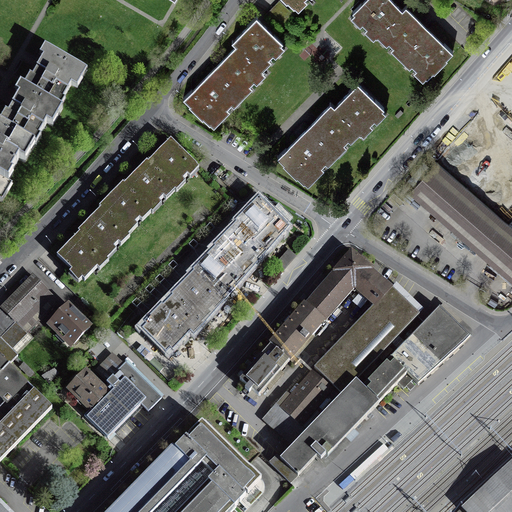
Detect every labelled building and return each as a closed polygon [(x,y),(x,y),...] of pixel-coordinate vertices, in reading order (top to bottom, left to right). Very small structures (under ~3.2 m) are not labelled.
[(384,0),(368,0),(360,9),(359,8),(350,17),(355,22),(355,23),(370,38),(371,36),(374,40),(373,41),(374,42),(379,37),(382,41),(381,42),(396,57),(397,56),(405,63),(404,64),(419,79),(420,78),(424,83),(431,77),(432,77),(445,64),(444,63),(450,56),(442,48),(441,49),(404,12),(404,11),(403,10),(399,15),(384,0)] [(257,17),(256,16),(247,25),(248,26),(234,41),(233,40),(232,41),(237,45),(193,90),(192,89),(184,97),(190,104),(189,105),(202,118),(203,117),(210,123),(214,119),(215,119),(237,97),(236,96),(243,89),(244,90),(259,74),(258,73),(262,70),(263,71),(263,70),(259,66),(262,62),(263,63),(278,48),(277,47),(282,42),(274,34),(273,35),(256,18),(257,17)] [(24,87),(60,108),(65,99),(64,98),(71,85),(77,88),(87,71),(49,48),(41,62),(33,76),(30,75),(23,87),(24,87)] [(359,83),(358,81),(348,91),(349,92),(335,106),(331,102),(330,103),(330,104),(287,148),(286,147),(277,156),(284,162),(283,163),(297,177),(298,176),(304,182),(308,177),(309,178),(331,156),(330,155),(338,147),(339,148),(354,133),(352,132),(356,129),(360,134),(362,132),(361,131),(364,128),(365,129),(380,114),(379,113),(384,107),(375,99),(374,99),(358,83),(359,83)] [(0,122),(0,125),(35,146),(36,146),(41,138),(39,137),(47,123),(53,126),(62,109),(60,108),(24,87),(16,101),(8,114),(6,113),(0,122)] [(0,178),(8,183),(13,174),(12,173),(19,160),(25,163),(35,146),(0,125),(0,178)] [(147,162),(146,162),(174,190),(174,189),(173,188),(176,185),(178,186),(193,170),(191,169),(195,166),(196,167),(197,166),(171,140),(162,149),(148,163),(147,162)] [(436,161),(409,192),(511,281),(511,227),(509,225),(436,161)] [(173,190),(174,190),(146,162),(139,170),(124,185),(123,183),(122,184),(150,211),(151,211),(149,210),(152,206),(154,208),(169,192),(168,191),(171,188),(173,190)] [(8,183),(0,178),(0,201),(2,202),(12,185),(8,183)] [(150,212),(150,211),(122,184),(114,193),(100,207),(128,234),(126,231),(129,228),(130,229),(145,214),(144,212),(147,209),(150,212)] [(236,222),(264,250),(265,249),(264,248),(287,225),(259,198),(250,208),(236,222)] [(127,235),(128,234),(100,207),(99,208),(100,209),(93,217),(78,231),(107,259),(107,258),(104,255),(107,252),(109,254),(124,238),(122,237),(126,233),(127,235)] [(244,274),(242,272),(264,250),(236,222),(235,223),(236,224),(228,233),(215,247),(243,274),(244,274)] [(107,259),(78,231),(78,232),(79,233),(72,241),(57,256),(77,276),(79,275),(82,278),(85,281),(103,262),(102,261),(105,258),(106,259),(107,259)] [(243,274),(215,247),(214,247),(215,249),(207,257),(193,271),(222,299),(223,298),(221,296),(243,274)] [(296,257),(289,250),(276,264),(284,271),(296,257)] [(371,269),(352,252),(335,272),(306,305),(305,304),(270,345),(289,361),(323,322),(324,322),(354,289),(374,306),(314,368),(342,395),(356,381),(420,314),(419,314),(418,314),(391,287),(371,270),(371,269)] [(200,323),(201,322),(200,321),(222,299),(193,271),(193,272),(194,273),(186,281),(172,295),(200,323)] [(2,313),(0,314),(0,338),(12,350),(13,350),(12,349),(57,303),(46,292),(47,290),(33,277),(2,308),(9,315),(7,317),(2,313)] [(171,296),(173,297),(167,303),(163,307),(162,306),(144,324),(151,331),(150,332),(164,346),(165,344),(172,351),(200,323),(172,295),(171,296)] [(90,327),(68,305),(49,325),(57,333),(60,331),(74,344),(90,327)] [(470,337),(440,308),(363,387),(356,381),(342,395),(340,397),(341,397),(308,431),(294,446),(293,446),(280,459),(277,455),(270,463),(291,484),(317,457),(321,461),(326,455),(328,457),(398,384),(404,389),(413,380),(418,385),(464,344),(470,337)] [(12,350),(0,338),(0,461),(52,409),(8,366),(18,356),(12,350)] [(289,361),(270,345),(240,380),(247,387),(245,390),(249,393),(252,390),(259,396),(289,361)] [(162,398),(126,363),(123,367),(113,358),(103,368),(101,365),(95,371),(109,385),(104,390),(107,392),(90,409),(84,416),(108,439),(141,405),(149,412),(162,398)] [(104,390),(86,371),(80,377),(77,374),(72,380),(75,382),(69,388),(90,409),(107,392),(104,390)] [(340,397),(313,373),(282,409),(308,431),(341,397),(340,397)] [(276,404),(263,419),(293,446),(294,446),(308,431),(282,409),(276,404)] [(261,480),(202,422),(175,449),(177,452),(117,511),(235,511),(233,509),(240,503),(247,509),(262,494),(264,491),(264,486),(263,483),(261,480)] [(511,511),(511,461),(462,507),(466,511),(511,511)]
